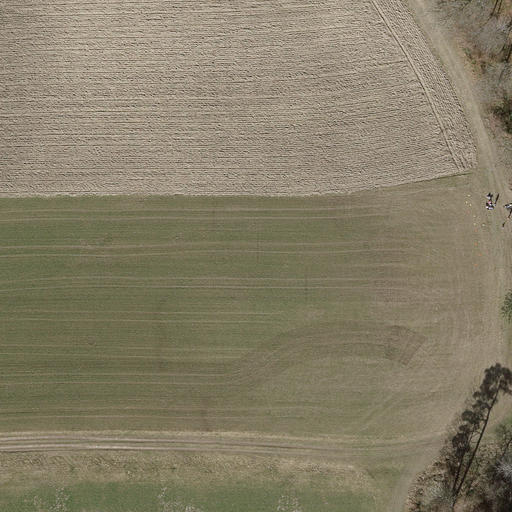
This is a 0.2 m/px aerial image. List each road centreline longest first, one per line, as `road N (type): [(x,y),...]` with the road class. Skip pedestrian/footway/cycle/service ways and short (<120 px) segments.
road 1 (track): [(0,446),(77,441),(413,452),(474,432),(511,396)]
road 2 (track): [(426,0),(469,81),(511,233)]
